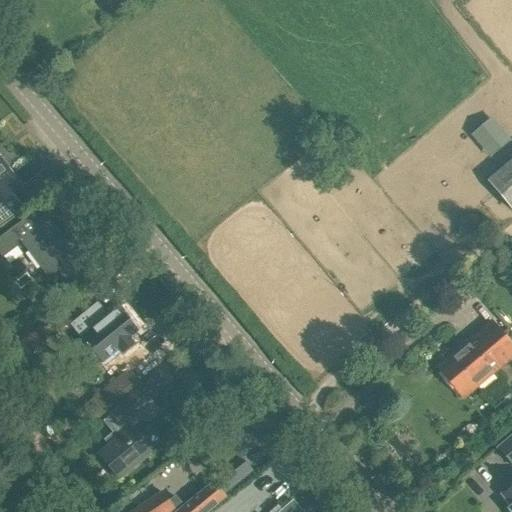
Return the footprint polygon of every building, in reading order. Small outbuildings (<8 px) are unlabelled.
[(0,225),(23,208),(13,194),(22,187),(8,168),(6,170),(0,161),(0,160),(3,158),(0,154),(0,225)] [(511,158),(485,181),(497,194),(510,211),(511,209),(511,158)] [(14,227),(0,237),(0,259),(23,244),(47,278),(57,270),(73,291),(103,269),(88,249),(77,256),(48,216),(44,219),(37,210),(14,227)] [(469,218),(472,235),(484,233),(481,216),(469,218)] [(97,303),(76,321),(77,322),(92,339),(86,344),(89,347),(90,346),(104,363),(119,350),(122,353),(135,343),(129,337),(139,329),(120,306),(108,316),(97,303)] [(511,345),(491,321),(437,367),(464,398),(511,356),(511,345)] [(41,363),(29,343),(37,338),(31,328),(8,342),(27,372),(41,363)] [(125,373),(83,408),(95,422),(136,386),(125,373)] [(117,438),(98,455),(119,479),(150,452),(126,423),(151,402),(140,388),(109,414),(102,420),(117,438)] [(255,422),(265,414),(253,399),(243,408),(255,422)] [(240,443),(259,467),(284,447),(265,423),(240,443)] [(511,436),(497,449),(511,466),(511,436)] [(485,504),(496,499),(488,482),(477,487),(485,504)] [(161,492),(132,511),(208,511),(226,498),(215,483),(184,507),(176,497),(169,502),(161,492)] [(511,511),(511,486),(502,495),(511,507),(509,510),(510,511),(511,511)] [(301,511),(292,502),(281,511),(301,511)]
